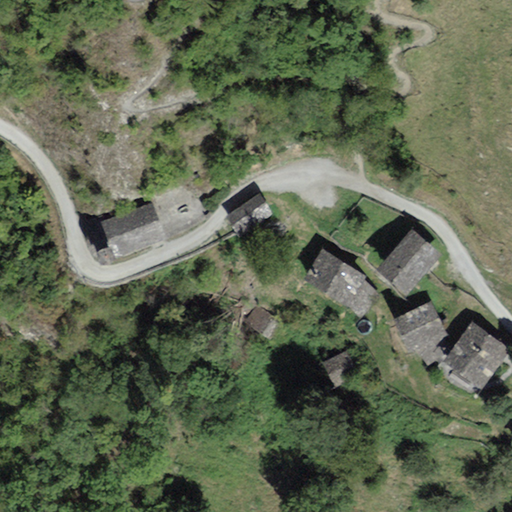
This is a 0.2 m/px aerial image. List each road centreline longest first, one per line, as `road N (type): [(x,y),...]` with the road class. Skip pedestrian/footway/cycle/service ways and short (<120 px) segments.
road 1 (track): [(117,273),(196,231),(222,203),(277,178),(351,185),(408,206)]
road 2 (unclassified): [(0,131),(46,170),(82,262),(96,276),(117,273)]
road 3 (track): [(383,298),(303,228),(277,178)]
road 4 (track): [(511,326),(441,228),(408,206)]
